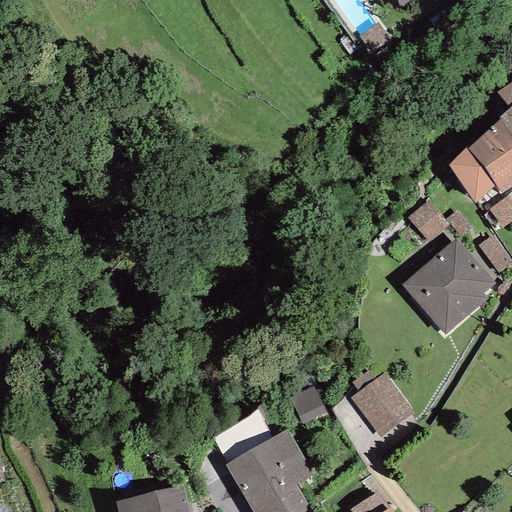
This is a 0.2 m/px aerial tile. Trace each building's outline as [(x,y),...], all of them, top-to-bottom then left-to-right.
[(372,52),(390,39),(378,23),(360,36),(372,52)] [(511,81),(496,92),(509,108),(511,105),(511,81)] [(511,137),(511,105),(509,108),(498,117),(500,119),(511,137)] [(501,194),(511,185),(511,137),(500,119),(467,149),(495,185),(501,194)] [(474,204),(495,185),(467,149),(465,147),(448,166),(474,204)] [(448,225),(427,201),(407,218),(428,242),(448,225)] [(460,237),(471,229),(456,211),(445,219),(460,237)] [(494,283),(454,239),(401,285),(444,335),(487,299),(483,293),(494,283)] [(508,264),(491,242),(480,250),(498,273),(508,264)] [(379,436),(411,411),(383,373),(376,378),(369,370),(352,383),(359,392),(351,398),(379,436)] [(326,412),(312,387),(288,399),(302,424),(326,412)] [(272,438),(257,409),(249,417),(212,438),(227,464),(272,438)] [(227,464),(225,465),(253,511),(311,511),(294,484),(313,475),(287,430),(272,438),(227,464)] [(189,511),(183,485),(115,502),(117,511),(189,511)] [(350,511),(382,511),(389,508),(376,493),(349,510),(350,511)]
